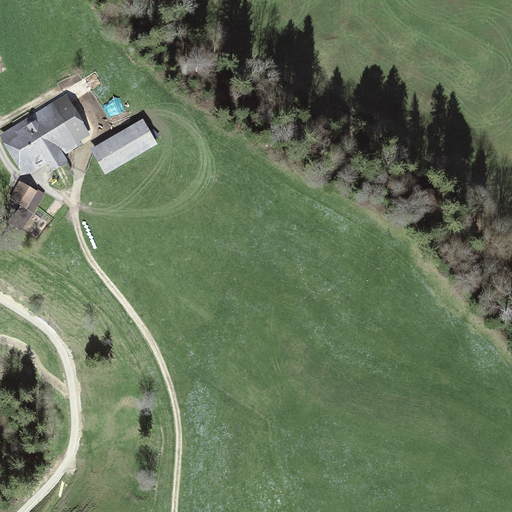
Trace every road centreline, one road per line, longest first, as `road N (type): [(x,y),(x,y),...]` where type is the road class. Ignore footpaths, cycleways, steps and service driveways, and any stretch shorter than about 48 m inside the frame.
road 1 (track): [(96,124),(75,213),(93,261),(148,332),(168,378),(178,438),(175,511)]
road 2 (track): [(0,298),(56,337),(74,405),(69,452),(20,511)]
